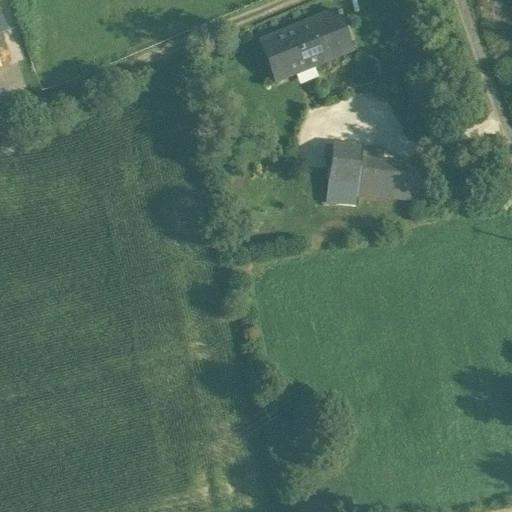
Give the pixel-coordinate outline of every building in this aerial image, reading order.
[(336,12),(293,30),(306,67),(350,49),(336,12)] [(8,52),(10,43),(8,33),(3,26),(0,23),(0,62),(3,60),(8,52)] [(293,30),(261,42),(275,80),(306,67),(293,30)] [(362,146),(332,143),(327,180),(357,183),(360,158),(362,146)] [(420,165),(360,158),(357,183),(356,196),(416,202),(420,165)] [(310,173),(236,166),(234,183),(308,190),(310,173)] [(357,183),(327,180),(326,192),(356,196),(357,183)] [(298,194),(234,187),(231,214),(295,220),(298,194)] [(356,196),(326,192),(325,203),(354,206),(356,196)] [(471,219),(245,271),(279,424),(505,372),(471,219)] [(511,425),(502,381),(331,420),(344,474),(511,436),(511,425)] [(511,442),(345,480),(352,511),(447,511),(511,497),(511,442)]
